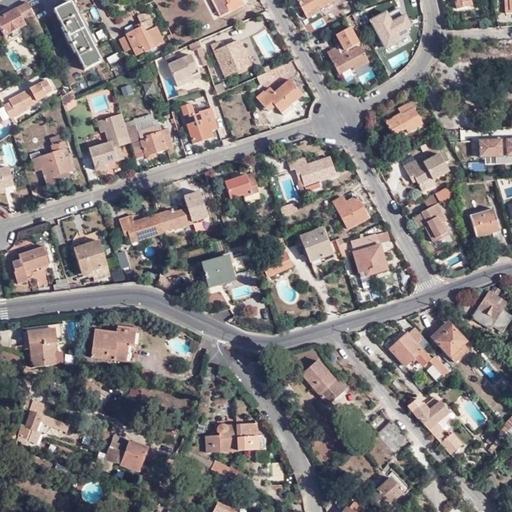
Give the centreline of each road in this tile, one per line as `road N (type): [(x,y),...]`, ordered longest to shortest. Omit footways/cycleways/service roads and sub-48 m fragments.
road 1 (residential): [(0,225),(337,118)]
road 2 (residential): [(328,329),(490,511)]
road 3 (tertiary): [(0,310),(142,295),(212,327)]
road 4 (residential): [(212,327),(212,340),(269,406),(305,477),(311,511)]
road 5 (residential): [(435,296),(337,118)]
road 6 (residential): [(430,0),(432,33),(419,69),(337,118)]
road 7 (residential): [(337,118),(273,0)]
road 8 (tertiary): [(212,327),(267,343),(328,329)]
